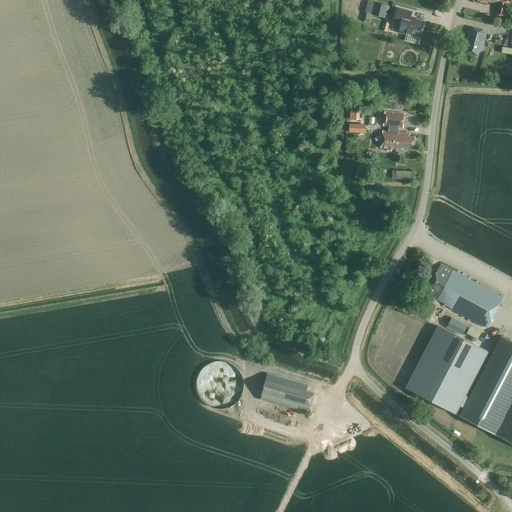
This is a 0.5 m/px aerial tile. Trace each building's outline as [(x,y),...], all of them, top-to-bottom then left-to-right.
[(373,14),(376,2),(368,0),(365,12),(367,13),(373,14)] [(481,0),(481,1),(497,3),(496,15),(508,17),(509,0),(481,0)] [(388,6),(376,2),(373,14),(372,15),(373,15),(385,18),(388,6)] [(407,33),(420,37),(424,23),(410,19),(411,13),(397,9),(394,21),(401,23),(398,33),(406,35),(407,33)] [(364,22),(370,24),(373,15),(372,15),(373,14),(367,13),(364,22)] [(487,32),(471,28),(468,40),(466,40),(464,47),(469,49),(468,53),(478,56),(479,51),(482,52),(487,32)] [(358,120),(359,111),(350,110),(350,119),(358,120)] [(399,133),(400,128),(403,128),(404,114),(385,112),(384,126),(389,127),(389,131),(383,131),(382,148),(396,150),(398,152),(401,153),(403,151),(403,149),(414,150),(415,137),(410,137),(410,134),(399,133)] [(361,133),(361,125),(350,125),(349,133),(361,133)] [(394,170),(394,178),(414,178),(415,170),(394,170)] [(487,328),(503,298),(441,265),(427,292),(435,297),(434,299),(445,305),(446,307),(487,328)] [(441,327),(408,389),(456,414),(488,352),(441,327)] [(470,328),(467,333),(478,339),(480,334),(470,328)] [(511,443),(511,341),(501,336),(460,416),(511,443)] [(205,392),(234,392),(234,367),(213,367),(213,370),(205,370),(205,392)] [(258,370),(246,412),(304,428),(315,386),(258,370)]
